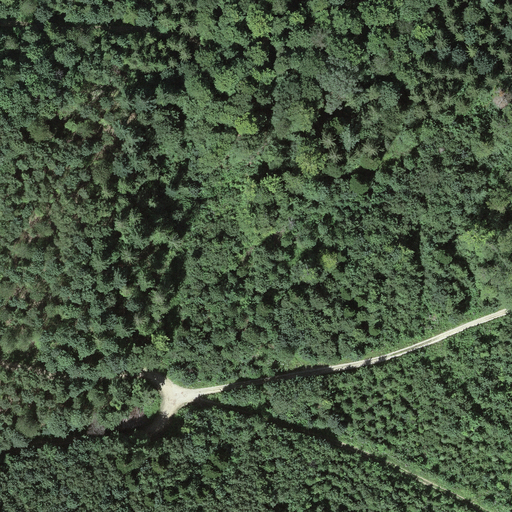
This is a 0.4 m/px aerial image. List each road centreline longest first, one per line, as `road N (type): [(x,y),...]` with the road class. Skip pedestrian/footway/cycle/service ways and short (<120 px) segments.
road 1 (track): [(0,23),(257,43),(301,33),(359,0)]
road 2 (track): [(181,394),(391,356),(511,310)]
road 3 (track): [(486,511),(369,453),(181,394)]
road 4 (track): [(0,452),(149,433),(165,416),(168,395)]
road 5 (track): [(0,366),(66,378),(149,367),(161,373),(168,395)]
